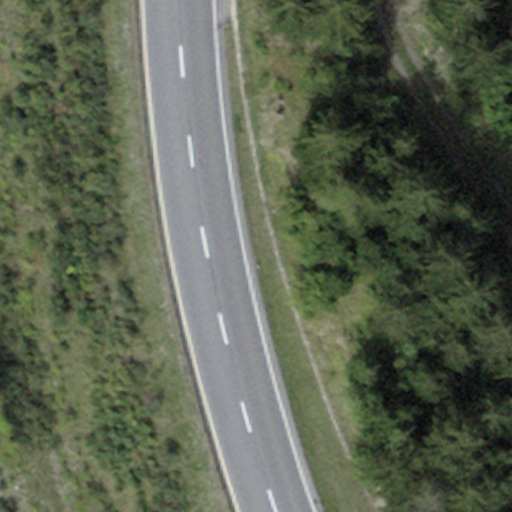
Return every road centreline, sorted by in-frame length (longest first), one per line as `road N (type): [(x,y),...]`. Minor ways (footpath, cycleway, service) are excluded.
road 1 (primary): [(276,511),(207,266),(178,0)]
road 2 (track): [(448,0),(473,106),(511,188)]
